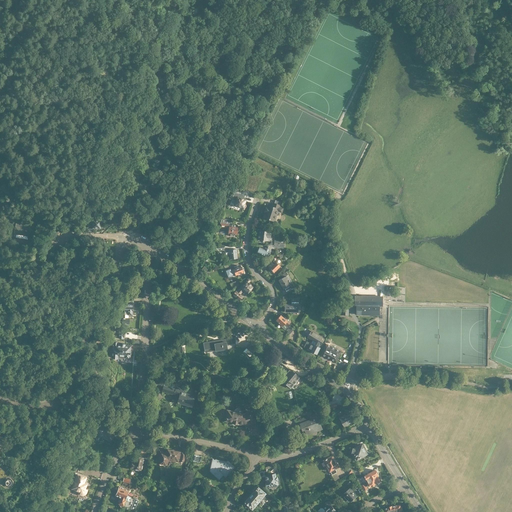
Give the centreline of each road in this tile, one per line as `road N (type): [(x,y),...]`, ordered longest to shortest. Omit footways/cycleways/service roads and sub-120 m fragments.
road 1 (residential): [(0,399),(48,405),(71,384),(111,293),(122,237)]
road 2 (residential): [(132,430),(145,338),(144,241)]
road 3 (residential): [(258,328),(144,241)]
road 4 (residential): [(258,328),(272,293),(245,246),(257,197)]
road 5 (residential): [(262,458),(132,430)]
